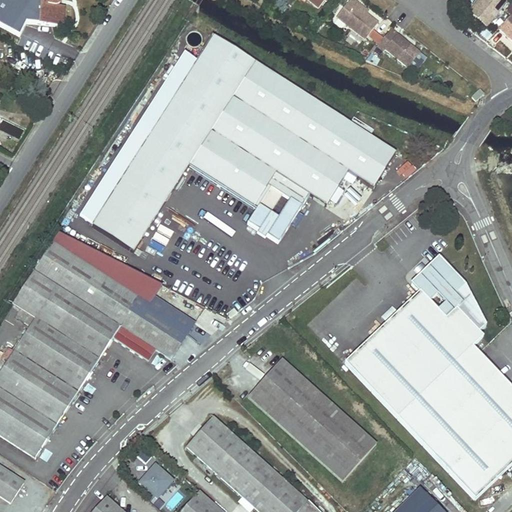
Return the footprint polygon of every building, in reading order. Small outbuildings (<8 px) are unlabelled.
[(27,0),(25,23),(61,26),(63,6),(55,5),(56,4),(58,2),(58,1),(58,0),(27,0)] [(357,7),(359,4),(353,0),(352,0),(338,17),(365,40),(378,24),(367,15),(357,7)] [(480,0),(470,12),(487,27),(509,0),(480,0)] [(369,13),(359,4),(357,7),(367,15),(369,13)] [(511,15),(499,30),(511,42),(511,15)] [(6,27),(0,37),(0,38),(18,47),(23,36),(6,27)] [(418,53),(391,31),(377,48),(383,52),(385,50),(407,67),(418,53)] [(368,37),(374,46),(382,41),(375,32),(368,37)] [(82,220),(92,227),(213,40),(202,33),(82,220)] [(289,201),(308,197),(326,208),(347,174),(373,190),(395,155),(369,139),(373,132),(353,120),(349,126),(213,40),(92,227),(133,254),(186,171),(189,167),(253,208),(255,205),(257,207),(282,196),(289,201)] [(379,60),(371,54),(366,61),(376,65),(379,60)] [(480,90),(472,98),(476,103),(484,95),(480,90)] [(189,167),(186,171),(253,214),(257,207),(255,205),(253,208),(189,167)] [(282,196),(257,207),(253,214),(247,224),(277,244),(308,197),(289,201),(277,219),(271,214),(282,196)] [(0,375),(0,437),(35,460),(113,340),(145,361),(153,350),(170,361),(195,325),(154,299),(162,287),(59,234),(34,272),(12,306),(20,311),(16,318),(31,328),(0,375)] [(488,328),(467,288),(440,260),(413,286),(420,295),(346,365),(477,502),(511,468),(511,389),(474,350),(484,340),(480,336),(488,328)] [(205,310),(197,325),(216,335),(224,320),(205,310)] [(196,340),(201,332),(195,328),(190,336),(196,340)] [(249,399),(343,483),(376,445),(283,360),(249,399)] [(316,511),(213,419),(187,448),(196,456),(214,473),(243,499),(253,507),(257,511),(316,511)] [(210,478),(214,473),(196,456),(192,462),(210,478)] [(155,467),(140,484),(157,499),(172,482),(155,467)] [(0,468),(0,497),(10,504),(23,484),(0,468)] [(174,510),(182,497),(175,492),(166,506),(174,510)] [(220,511),(199,493),(181,511),(220,511)] [(438,511),(421,493),(401,511),(438,511)] [(122,511),(106,498),(93,511),(122,511)] [(249,511),(253,507),(243,499),(239,503),(249,511)]
